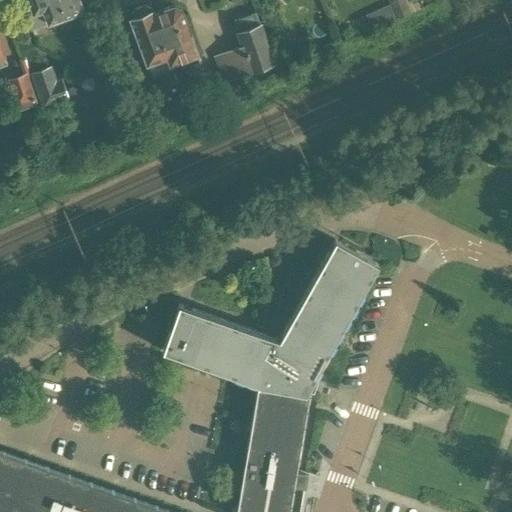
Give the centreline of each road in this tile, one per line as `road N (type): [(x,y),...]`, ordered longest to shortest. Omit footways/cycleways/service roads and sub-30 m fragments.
road 1 (residential): [(372,214),(261,233),(154,273),(0,365)]
road 2 (residential): [(448,246),(414,271),(330,511)]
